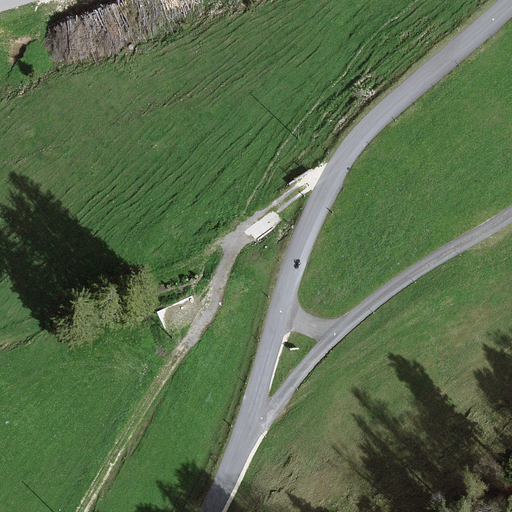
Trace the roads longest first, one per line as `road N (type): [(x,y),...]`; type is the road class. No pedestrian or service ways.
road 1 (tertiary): [(209,511),(329,181),(362,133),(511,1)]
road 2 (track): [(338,166),(247,231),(79,511)]
road 3 (track): [(0,335),(187,265),(247,231)]
road 4 (track): [(244,433),(342,327)]
